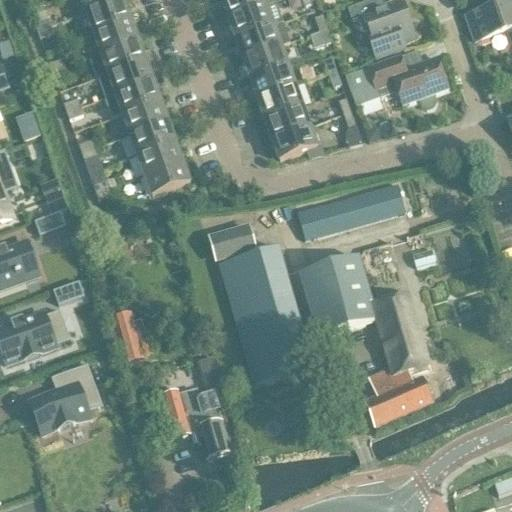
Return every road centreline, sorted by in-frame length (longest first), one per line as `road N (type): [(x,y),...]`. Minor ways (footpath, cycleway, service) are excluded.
road 1 (residential): [(486,136),(275,190),(245,181),(233,175),(170,0)]
road 2 (unclassified): [(401,511),(441,462),(511,426)]
road 3 (residential): [(486,136),(442,5)]
